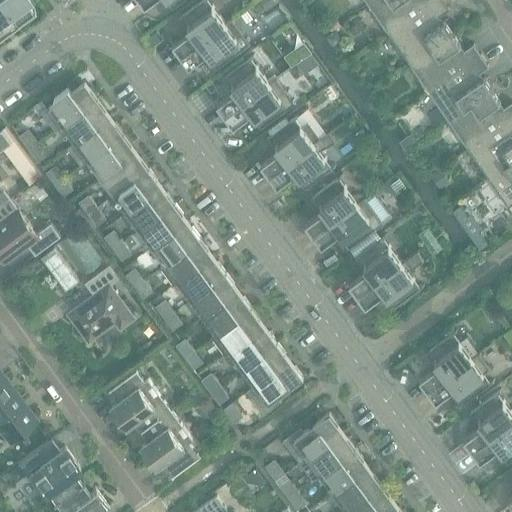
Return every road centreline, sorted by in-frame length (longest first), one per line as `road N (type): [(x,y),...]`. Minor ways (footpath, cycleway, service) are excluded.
road 1 (residential): [(358,364),(127,51),(100,37)]
road 2 (residential): [(143,511),(0,309)]
road 3 (residential): [(358,364),(511,247)]
road 4 (residential): [(465,511),(358,364)]
